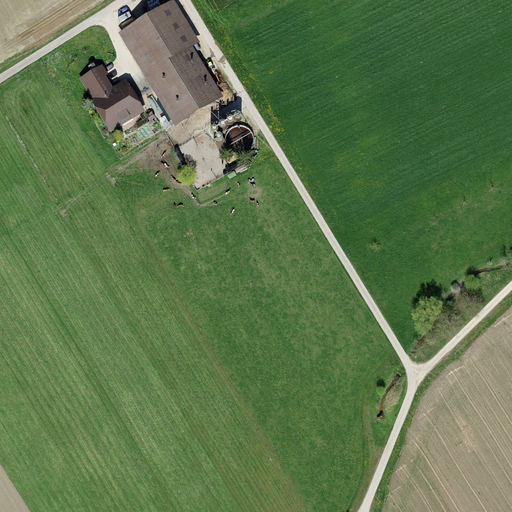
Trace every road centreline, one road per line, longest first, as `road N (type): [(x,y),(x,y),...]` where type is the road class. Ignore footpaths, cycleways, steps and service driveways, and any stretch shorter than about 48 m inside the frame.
road 1 (unclassified): [(182,0),(413,379),(360,511)]
road 2 (unclassified): [(124,0),(0,78)]
road 3 (track): [(413,379),(511,284)]
